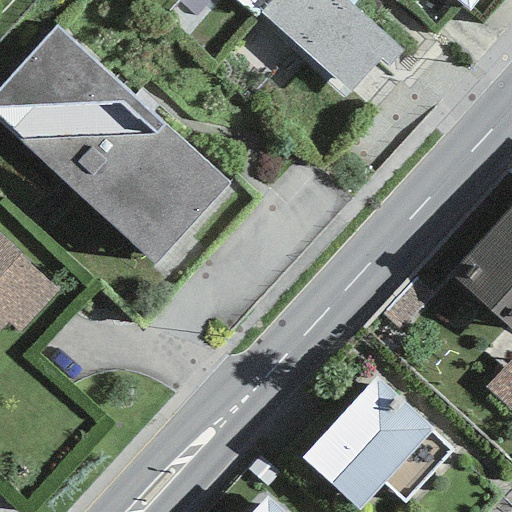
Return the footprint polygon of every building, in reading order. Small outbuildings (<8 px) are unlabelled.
[(401,51),(343,0),(247,0),(350,93),(380,60),(387,67),(401,51)] [(453,0),(467,11),(475,0),(453,0)] [(58,24),(0,88),(0,125),(152,269),(230,187),(58,24)] [(511,205),(449,276),(511,331),(511,205)] [(0,329),(6,323),(17,334),(58,290),(0,236),(0,329)] [(452,449),(374,378),(301,458),(359,510),(384,483),(404,501),(452,449)] [(281,511),(265,497),(251,511),(281,511)]
